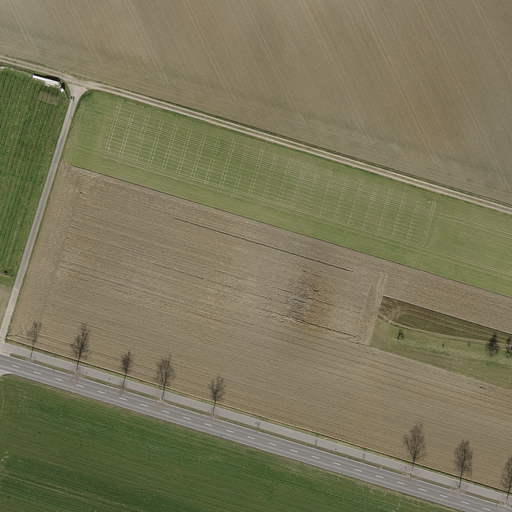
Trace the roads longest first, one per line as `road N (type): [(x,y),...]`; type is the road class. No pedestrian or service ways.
road 1 (track): [(511,212),(0,56)]
road 2 (tertiary): [(497,511),(0,361)]
road 3 (track): [(80,81),(0,341)]
